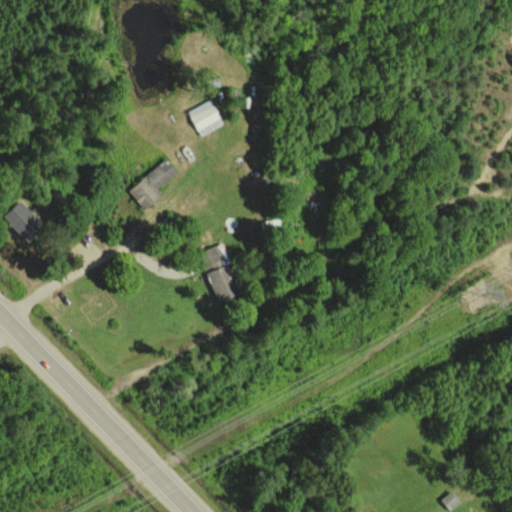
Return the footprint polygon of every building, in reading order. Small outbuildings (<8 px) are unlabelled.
[(222,126),(212,100),(188,109),(198,135),(222,126)] [(161,194),(157,189),(176,172),(164,158),(128,191),(144,209),(161,194)] [(41,224),(19,200),(2,216),(24,240),(41,224)] [(217,302),(238,294),(218,244),(197,252),(217,302)] [(449,510),(460,501),(451,490),(440,500),(449,510)]
